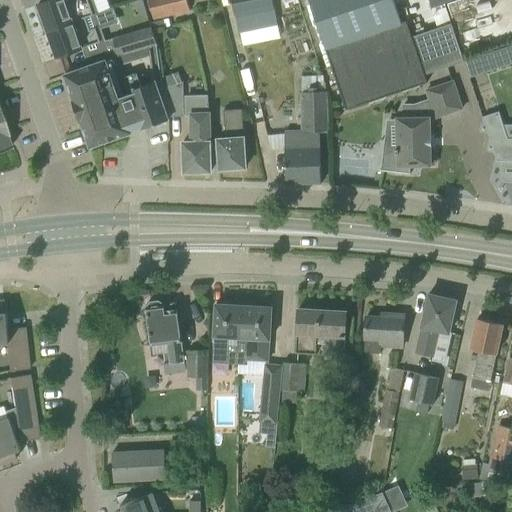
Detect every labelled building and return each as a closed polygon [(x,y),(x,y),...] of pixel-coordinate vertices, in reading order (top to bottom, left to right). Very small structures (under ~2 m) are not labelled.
[(88,0),(69,0),(65,1),(64,0),(50,0),(38,4),(42,17),(38,18),(42,31),(47,30),(47,31),(85,18),(93,15),(88,0)] [(147,0),(153,21),(189,13),(185,0),(147,0)] [(456,39),(451,24),(411,37),(406,21),(401,23),(393,0),(308,0),(346,110),(426,83),(424,75),(463,62),(460,53),(456,39)] [(276,25),(273,8),(234,16),(238,33),(276,25)] [(100,42),(95,28),(90,30),(85,18),(47,31),(57,57),(82,49),(82,48),(100,42)] [(156,45),(151,28),(114,38),(120,56),(156,45)] [(167,116),(159,90),(162,89),(156,45),(120,56),(114,58),(117,66),(149,57),(152,82),(140,86),(136,73),(122,78),(122,79),(113,82),(105,60),(64,75),(72,98),(71,99),(80,124),(81,124),(89,147),(130,133),(130,132),(141,128),(141,129),(168,120),(167,116)] [(511,45),(463,62),(468,78),(511,63),(511,45)] [(383,156),(381,170),(380,170),(380,171),(410,174),(410,173),(409,173),(410,166),(434,166),(433,147),(430,147),(429,117),(435,116),(435,118),(462,109),(453,81),(426,90),(429,100),(414,105),(403,105),(403,118),(396,118),(397,151),(387,151),(383,156)] [(183,115),(182,86),(162,92),(162,89),(159,90),(167,116),(183,115)] [(285,148),(285,184),(321,183),(319,132),(328,132),(328,112),(327,91),(301,92),(302,131),(285,132),(285,148)] [(210,172),(209,113),(207,113),(207,95),(185,96),(185,116),(191,116),(191,142),(182,142),(183,173),(210,172)] [(218,149),(219,169),(245,168),(244,148),(242,109),(224,111),(225,139),(217,139),(218,149)] [(498,112),(482,117),(496,161),(497,161),(511,161),(511,138),(507,139),(503,125),(498,112)] [(0,151),(9,148),(5,137),(8,136),(2,119),(0,114),(0,151)] [(416,353),(433,357),(438,331),(449,334),(451,320),(456,301),(428,294),(424,314),(416,353)] [(4,301),(0,301),(0,343),(7,343),(11,371),(29,369),(25,327),(7,329),(4,301)] [(183,359),(178,322),(177,309),(163,311),(163,303),(158,301),(151,302),(148,306),(146,306),(148,326),(151,346),(167,344),(168,352),(163,353),(165,362),(183,359)] [(237,338),(239,305),(215,304),(212,363),(227,364),(228,338),(237,338)] [(271,307),(239,305),(237,338),(248,339),(247,360),(267,361),(269,340),(270,327),(271,307)] [(295,353),(315,354),(316,343),(328,344),(327,357),(343,358),(345,332),(346,312),(298,309),(295,353)] [(389,314),(389,318),(366,317),(364,337),(364,352),(380,353),(381,346),(402,347),(404,315),(389,314)] [(478,350),(471,388),(484,390),(486,380),(490,381),(502,324),(477,319),(471,348),(478,350)] [(196,390),(207,390),(208,350),(188,350),(187,377),(196,377),(196,390)] [(511,357),(509,357),(503,381),(511,383),(511,357)] [(304,392),(306,365),(283,364),(281,383),(280,396),(282,396),(281,404),(295,405),(295,391),(304,392)] [(414,373),(409,400),(434,405),(440,378),(414,373)] [(8,420),(0,422),(0,462),(0,464),(17,458),(15,452),(21,450),(13,430),(19,428),(21,441),(39,439),(30,375),(11,377),(16,407),(5,411),(8,420)] [(442,420),(455,423),(463,382),(450,380),(442,420)] [(280,396),(281,383),(262,381),(258,422),(277,423),(280,396)] [(379,426),(392,428),(398,392),(385,390),(379,426)] [(193,416),(190,429),(201,432),(204,419),(193,416)] [(489,469),(509,474),(511,462),(511,428),(499,426),(489,469)] [(331,483),(341,485),(349,441),(340,439),(331,483)] [(112,453),(113,482),(165,479),(164,450),(112,453)] [(463,466),(461,466),(461,471),(462,479),(477,478),(476,469),(476,465),(475,465),(474,459),(462,460),(463,466)] [(491,481),(467,485),(469,498),(493,495),(491,481)] [(117,511),(116,511),(158,511),(151,493),(120,504),(122,510),(117,511)] [(382,493),(333,511),(389,511),(391,511),(382,493)] [(185,511),(185,501),(175,501),(175,511),(185,511)] [(189,501),(189,511),(200,511),(200,501),(189,501)]
